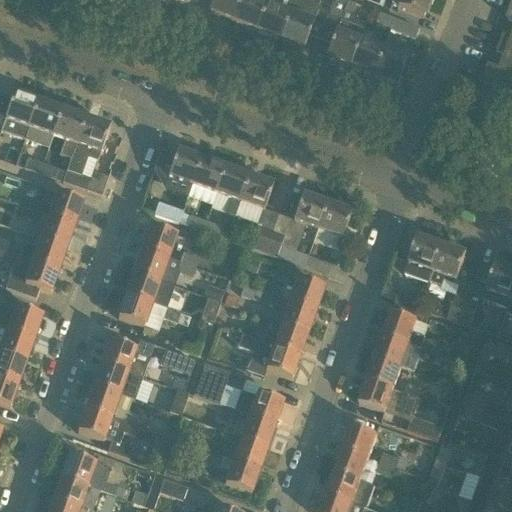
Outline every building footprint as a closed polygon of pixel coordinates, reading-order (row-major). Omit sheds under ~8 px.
[(232,24),(241,0),(214,0),(208,14),(232,24)] [(241,0),(232,24),(256,33),(268,0),(241,0)] [(280,42),(290,16),(295,0),(268,0),(256,33),(280,42)] [(316,14),(328,19),(335,0),(311,0),(308,7),(317,10),(316,14)] [(355,6),(337,0),(335,0),(328,19),(340,22),(347,25),(355,6)] [(430,0),(391,0),(389,7),(423,20),(430,0)] [(511,11),(508,22),(511,22),(511,36),(511,39),(503,35),(496,53),(504,56),(499,70),(491,67),(484,84),(491,87),(488,95),(507,102),(509,94),(511,94),(511,11)] [(290,16),(280,42),(303,51),(313,25),(290,16)] [(390,32),(394,22),(379,16),(375,26),(390,32)] [(349,69),(359,43),(364,32),(347,25),(340,22),(325,60),(349,69)] [(390,32),(390,33),(414,42),(418,31),(394,22),(390,32)] [(388,38),(382,52),(372,78),(396,87),(406,62),(396,58),(401,43),(388,38)] [(359,43),(349,69),(372,78),(382,52),(359,43)] [(0,134),(24,143),(37,104),(14,96),(0,134)] [(37,104),(24,143),(47,151),(53,139),(62,113),(37,104)] [(60,158),(70,162),(85,121),(62,113),(53,139),(65,143),(60,158)] [(100,156),(108,133),(109,130),(85,121),(70,162),(62,185),(86,193),(90,182),(79,178),(88,151),(100,156)] [(192,188),(201,162),(177,154),(168,180),(192,188)] [(23,172),(39,177),(43,167),(27,161),(23,172)] [(201,162),(192,188),(187,200),(212,209),(224,171),(201,162)] [(57,172),(43,167),(39,177),(54,182),(57,172)] [(239,205),(249,179),(224,171),(212,209),(211,211),(234,220),(239,205)] [(261,213),(264,212),(272,188),(249,179),(239,205),(261,213)] [(57,196),(49,219),(74,228),(83,205),(57,196)] [(293,223),(278,218),(264,257),(304,271),(307,260),(294,255),(304,228),(317,233),(326,207),(302,198),(293,223)] [(24,200),(21,209),(37,215),(41,205),(24,200)] [(158,206),(154,218),(178,226),(183,215),(158,206)] [(326,207),(317,233),(341,241),(350,215),(326,207)] [(33,226),(37,215),(21,209),(17,220),(33,226)] [(254,253),(264,257),(278,218),(264,212),(261,213),(255,228),(256,229),(253,240),(258,242),(254,253)] [(74,228),(49,219),(45,230),(41,241),(66,251),(74,228)] [(190,220),(186,230),(202,235),(205,225),(190,220)] [(217,241),(221,230),(205,225),(202,235),(217,241)] [(142,252),(168,261),(171,251),(176,238),(150,229),(142,252)] [(429,286),(429,284),(442,248),(418,240),(405,277),(429,286)] [(0,253),(5,255),(58,274),(66,251),(41,241),(37,253),(24,248),(23,251),(0,242),(0,253)] [(442,248),(429,284),(442,288),(444,283),(456,287),(466,257),(442,248)] [(168,261),(142,252),(134,275),(160,285),(168,261)] [(50,297),(58,274),(5,255),(1,265),(13,269),(5,292),(35,303),(39,293),(50,297)] [(179,266),(195,271),(199,261),(183,256),(179,266)] [(307,260),(304,271),(328,279),(332,268),(307,260)] [(192,281),(195,271),(179,266),(176,275),(192,281)] [(508,311),(511,298),(511,273),(496,268),(484,302),(508,311)] [(160,285),(134,275),(126,298),(152,307),(165,312),(173,289),(160,285)] [(458,327),(466,304),(473,285),(462,281),(452,309),(441,310),(438,319),(447,323),(458,327)] [(324,291),(298,282),(289,304),(316,314),(324,291)] [(262,295),(279,301),(282,291),(266,285),(262,295)] [(262,295),(256,294),(243,289),(240,297),(259,304),(259,305),(275,311),(279,301),(262,295)] [(399,292),(395,304),(420,312),(424,300),(399,292)] [(152,307),(126,298),(118,321),(143,330),(152,307)] [(212,328),(220,306),(206,301),(199,323),(212,328)] [(307,337),(316,314),(289,304),(281,327),(307,337)] [(478,308),(466,304),(458,327),(470,331),(478,308)] [(0,306),(0,330),(34,342),(42,319),(16,310),(1,305),(0,306)] [(162,321),(175,326),(178,316),(165,312),(162,321)] [(424,340),(413,336),(418,324),(391,315),(383,338),(436,357),(439,347),(424,342),(424,340)] [(281,327),(273,350),(299,359),(307,337),(281,327)] [(0,356),(26,365),(34,342),(0,330),(0,356)] [(250,330),(246,341),(262,346),(266,336),(250,330)] [(383,338),(375,361),(401,370),(414,375),(418,362),(433,367),(436,357),(383,338)] [(291,383),(299,359),(273,350),(262,346),(246,341),(243,350),(257,356),(257,358),(269,362),(265,373),(291,383)] [(511,364),(511,350),(486,341),(478,364),(488,367),(492,357),(511,364)] [(110,344),(101,367),(142,381),(146,370),(131,364),(135,353),(110,344)] [(194,363),(164,353),(159,368),(189,379),(194,363)] [(0,381),(18,388),(26,365),(0,356),(0,381)] [(367,384),(393,393),(401,370),(375,361),(367,384)] [(93,389),(132,403),(134,403),(142,381),(101,367),(93,389)] [(193,399),(218,408),(229,376),(204,367),(193,399)] [(0,408),(9,411),(18,388),(0,381),(0,408)] [(385,416),(389,405),(415,414),(419,402),(404,397),(393,393),(367,384),(359,407),(385,416)] [(408,387),(404,397),(419,402),(423,392),(408,387)] [(93,389),(85,412),(139,431),(142,421),(128,416),(132,403),(93,389)] [(180,420),(188,397),(177,393),(169,416),(180,420)] [(234,414),(275,429),(283,405),(257,396),(256,400),(241,395),(234,414)] [(484,416),(489,404),(466,396),(462,408),(484,416)] [(227,437),(229,438),(267,451),(275,429),(234,414),(218,408),(193,399),(188,397),(180,420),(194,425),(198,413),(219,420),(231,424),(227,437)] [(481,427),(484,416),(462,408),(458,419),(481,427)] [(139,431),(85,412),(77,435),(103,444),(104,443),(111,445),(107,455),(128,463),(133,448),(117,443),(120,435),(135,440),(139,431)] [(442,430),(413,420),(408,434),(437,445),(442,430)] [(343,453),(369,462),(377,438),(351,429),(343,453)] [(511,438),(502,435),(493,459),(511,465),(511,438)] [(267,451),(229,438),(221,461),(233,465),(259,474),(267,451)] [(451,453),(441,450),(440,450),(435,465),(446,469),(451,453)] [(369,462),(343,453),(334,476),(361,485),(369,462)] [(218,470),(221,461),(207,455),(203,465),(218,470)] [(383,456),(379,466),(395,472),(399,461),(383,456)] [(480,481),(511,492),(511,465),(493,459),(488,457),(480,481)] [(114,500),(118,490),(105,485),(110,472),(69,458),(61,481),(98,494),(114,500)] [(250,497),(259,474),(233,465),(224,488),(250,497)] [(430,480),(431,480),(440,484),(446,469),(435,465),(430,480)] [(392,482),(395,472),(379,466),(376,476),(392,482)] [(361,485),(334,476),(326,498),(365,511),(366,511),(374,490),(361,485)] [(61,481),(53,504),(77,511),(92,511),(98,494),(61,481)] [(471,505),(493,511),(511,511),(511,492),(480,481),(471,505)] [(163,483),(158,496),(182,504),(187,490),(163,483)] [(365,511),(326,498),(321,511),(365,511)] [(409,501),(409,502),(405,511),(418,511),(421,505),(409,501)]
